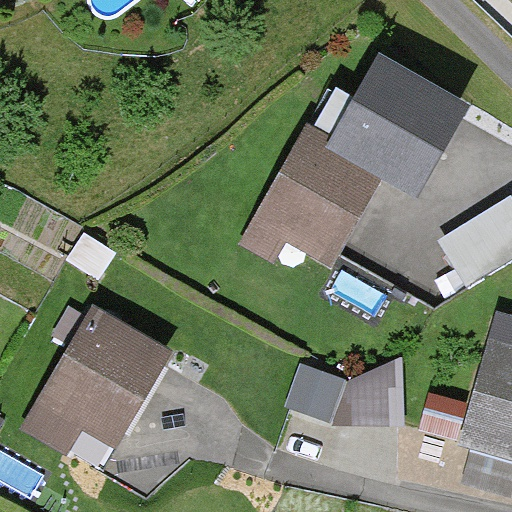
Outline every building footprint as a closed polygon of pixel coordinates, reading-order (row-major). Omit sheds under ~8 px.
[(332,141),(310,128),(259,218),(327,256),(380,163),(415,182),(462,100),(381,54),(332,141)] [(176,350),(94,304),(29,420),(111,466),(176,350)] [(511,452),(511,344),(485,337),(456,437),(511,452)] [(304,353),(288,398),(333,415),(349,370),(304,353)] [(343,363),(344,420),(397,419),(396,362),(343,363)]
